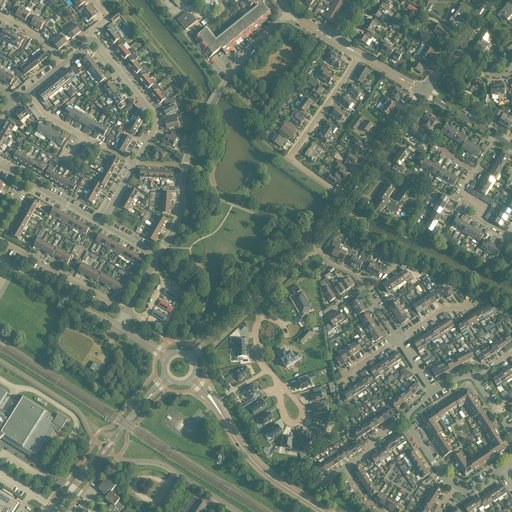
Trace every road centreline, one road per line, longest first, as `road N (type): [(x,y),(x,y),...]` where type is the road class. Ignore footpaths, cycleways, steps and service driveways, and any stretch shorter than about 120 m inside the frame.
road 1 (residential): [(158,255),(180,211),(191,141),(208,107),(243,55),(290,10)]
road 2 (residential): [(101,223),(155,129),(153,113),(94,39)]
road 3 (residential): [(349,201),(292,154),(362,54)]
road 4 (tertiary): [(323,511),(258,466),(191,379)]
road 5 (unclassified): [(238,511),(162,464),(105,448)]
road 6 (residential): [(126,311),(0,238)]
road 7 (tertiary): [(248,302),(349,201)]
road 8 (unclassified): [(105,448),(77,410),(0,360)]
road 9 (tertiary): [(118,327),(0,260)]
road 10 (tertiary): [(349,201),(424,91)]
